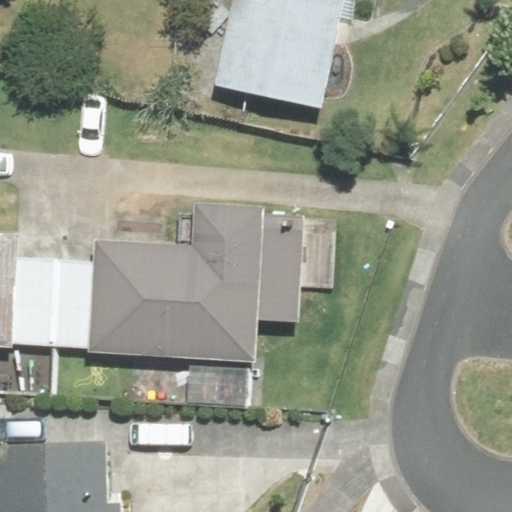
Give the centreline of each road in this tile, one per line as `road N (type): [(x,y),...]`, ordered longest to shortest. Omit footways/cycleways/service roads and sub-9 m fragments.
road 1 (residential): [(455,296),(429,411),(434,440),(449,473),(466,486),(511,494)]
road 2 (residential): [(511,170),(499,184),(455,296)]
